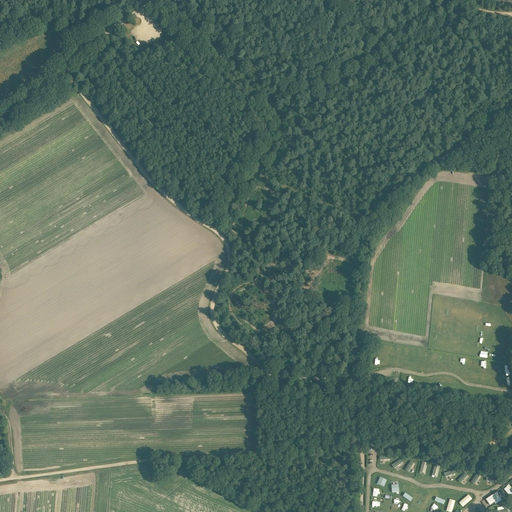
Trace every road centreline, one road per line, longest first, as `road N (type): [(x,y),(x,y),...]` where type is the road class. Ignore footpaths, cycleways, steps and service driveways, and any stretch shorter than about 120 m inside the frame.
road 1 (track): [(273,369),(211,320),(232,253),(226,239),(172,199),(64,65)]
road 2 (track): [(511,97),(354,216),(349,242),(359,329),(351,380)]
road 3 (track): [(360,442),(4,479)]
